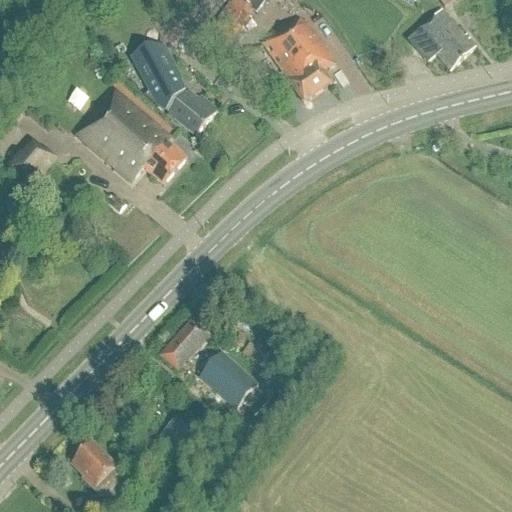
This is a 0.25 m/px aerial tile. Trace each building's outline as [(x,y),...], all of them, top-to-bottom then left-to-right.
[(266,0),(265,4),(291,15),(296,0),(266,0)] [(400,0),(413,9),(418,0),(400,0)] [(457,0),(432,0),(433,0),(444,12),(457,0)] [(235,3),(207,43),(225,56),(253,16),(235,3)] [(435,60),(449,76),(474,53),(441,16),(408,46),(427,67),(435,60)] [(261,50),(282,79),(322,51),(309,30),(299,25),(261,50)] [(282,79),(303,110),(330,89),(323,79),(335,70),(322,51),(282,79)] [(114,97),(76,140),(132,189),(144,175),(162,191),(186,164),(168,148),(170,145),(114,97)] [(186,100),(169,121),(198,144),(219,118),(201,103),(197,108),(186,100)] [(52,168),(51,167),(54,164),(34,148),(15,170),(8,166),(3,171),(15,182),(14,184),(32,195),(52,168)] [(160,361),(178,377),(209,341),(191,326),(160,361)] [(289,344),(281,365),(296,371),(304,350),(289,344)] [(258,393),(221,359),(200,383),(237,416),(258,393)] [(423,392),(433,372),(425,367),(415,388),(423,392)] [(92,449),(72,469),(84,481),(82,484),(102,503),(122,483),(113,474),(116,472),(92,449)]
